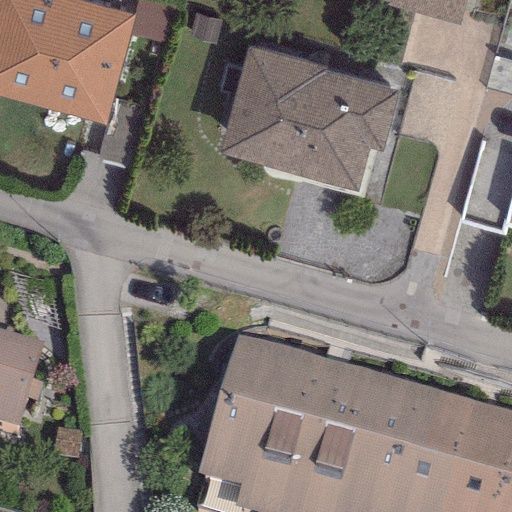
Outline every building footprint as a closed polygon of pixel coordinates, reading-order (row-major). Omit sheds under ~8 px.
[(127,0),(0,0),(0,76),(96,106),(127,0)] [(393,73),(249,21),(211,125),(356,177),(393,73)] [(511,162),(499,216),(511,219),(511,162)] [(39,353),(0,341),(0,450),(9,453),(39,353)] [(511,511),(511,430),(222,353),(179,510),(187,511),(511,511)]
